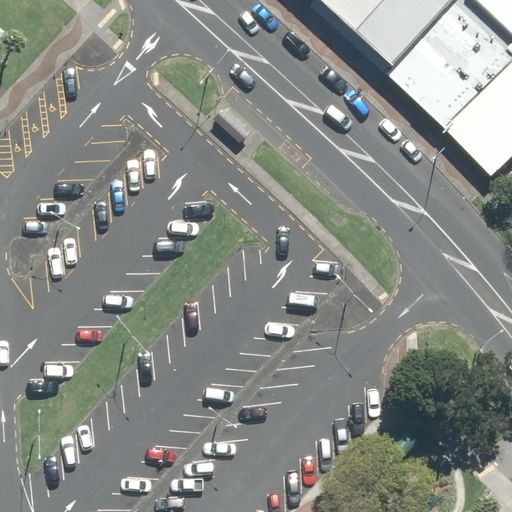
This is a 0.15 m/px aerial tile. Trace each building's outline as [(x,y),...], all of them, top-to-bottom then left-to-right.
[(309,0),(348,35),(380,0),(309,0)] [(380,0),(348,35),(387,70),(451,0),(380,0)] [(511,0),(451,0),(387,70),(445,128),(511,60),(511,0)] [(511,60),(445,128),(493,175),(511,156),(511,60)] [(389,445),(401,459),(424,439),(413,426),(389,445)]
